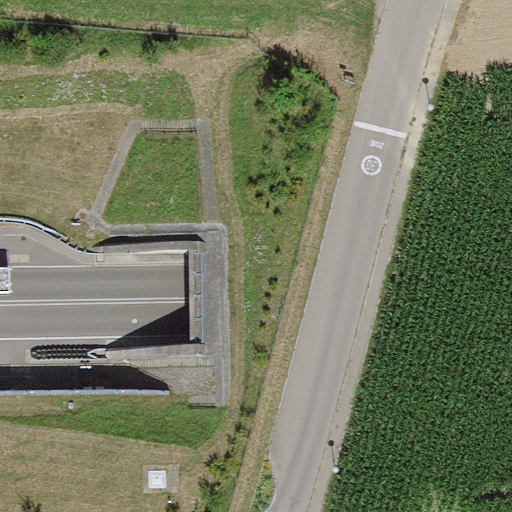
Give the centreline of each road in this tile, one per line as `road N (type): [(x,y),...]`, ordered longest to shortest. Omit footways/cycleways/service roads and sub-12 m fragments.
road 1 (trunk): [(0,306),(511,286)]
road 2 (residential): [(391,129),(292,511)]
road 3 (unclassified): [(428,0),(391,129)]
